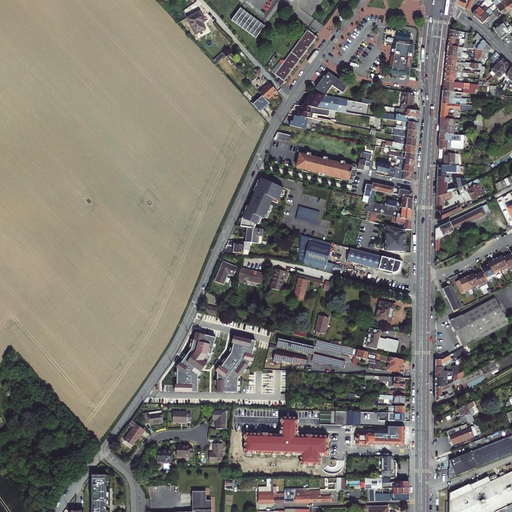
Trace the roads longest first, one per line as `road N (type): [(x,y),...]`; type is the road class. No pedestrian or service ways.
road 1 (residential): [(102,451),(177,340),(280,115),(362,0)]
road 2 (primary): [(430,1),(420,188)]
road 3 (primary): [(418,273),(417,451)]
road 4 (primary): [(426,451),(427,273)]
road 5 (residential): [(341,449),(342,428),(236,419)]
